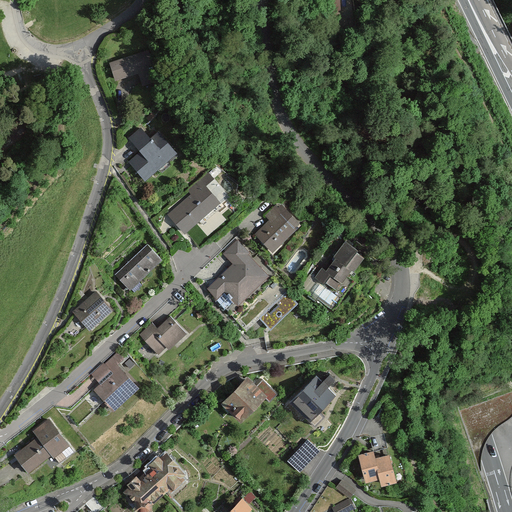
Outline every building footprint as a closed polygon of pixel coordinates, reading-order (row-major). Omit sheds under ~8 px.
[(338,0),(328,0),(329,10),(340,9),(338,0)] [(148,52),(111,64),(116,79),(139,71),(143,83),(157,79),(148,52)] [(144,155),(132,165),(145,179),(157,168),(155,165),(164,157),(167,160),(176,152),(159,133),(151,139),(141,129),(130,139),(144,155)] [(192,195),(170,215),(184,231),(198,220),(202,224),(222,207),(199,180),(188,190),(192,195)] [(271,221),(257,235),(258,236),(272,250),(293,228),(292,227),(298,222),(282,206),(277,205),(276,206),(266,215),(271,221)] [(237,241),(226,252),(236,262),(209,288),(223,304),(225,302),(229,306),(235,300),(238,304),(251,291),(247,288),(264,272),(246,254),(248,252),(237,241)] [(148,244),(117,273),(134,292),(143,284),(139,280),(161,259),(148,244)] [(326,282),(335,289),(341,282),(342,283),(351,270),(353,271),(364,257),(356,252),(358,250),(350,244),(347,248),(342,244),(333,256),(335,258),(326,270),(322,267),(314,277),(324,284),(326,282)] [(287,291),(259,318),(270,330),(298,303),(287,291)] [(96,292),(74,312),(89,328),(111,308),(96,292)] [(152,322),(140,334),(158,354),(184,330),(170,316),(157,328),(152,322)] [(104,364),(110,370),(123,359),(124,359),(117,352),(117,353),(105,364),(105,363),(104,364)] [(134,363),(129,359),(125,363),(129,368),(134,363)] [(94,389),(105,401),(104,402),(105,403),(106,403),(113,410),(122,402),(120,400),(136,385),(118,366),(95,389),(94,389)] [(316,375),(290,402),(315,426),(324,416),(319,411),(336,394),(328,387),(328,388),(327,387),(335,378),(329,373),(321,381),(321,380),(316,375)] [(247,380),(225,402),(242,419),(243,418),(241,416),(261,396),(263,397),(264,397),(270,402),(277,393),(262,379),(254,387),(247,380)] [(16,454),(15,455),(28,470),(51,452),(59,463),(74,451),(49,420),(34,432),(39,437),(23,450),(22,449),(22,450),(16,455),(16,454)] [(384,433),(369,437),(372,446),(379,444),(380,447),(387,445),(384,433)] [(307,440),(297,452),(308,462),(318,451),(307,440)] [(373,452),(359,456),(365,480),(371,478),(371,480),(374,479),(374,477),(379,476),(381,483),(387,482),(387,483),(391,482),(390,481),(396,480),(390,455),(379,458),(379,455),(375,456),(373,452)] [(154,466),(146,473),(162,490),(168,485),(171,487),(181,477),(179,475),(182,472),(166,455),(160,460),(158,457),(152,463),(154,466)] [(148,509),(149,509),(149,507),(149,502),(162,490),(146,473),(138,480),(136,477),(130,483),(132,486),(127,491),(137,501),(136,506),(135,507),(136,508),(137,507),(148,507),(148,509)] [(355,490),(342,480),(337,487),(350,497),(355,490)] [(254,496),(250,492),(244,497),(249,502),(254,496)] [(97,511),(104,506),(95,497),(89,501),(86,504),(92,511),(97,511)] [(344,511),(355,506),(351,498),(333,508),(335,511),(344,511)] [(242,500),(229,511),(247,511),(246,511),(249,508),(242,500)]
